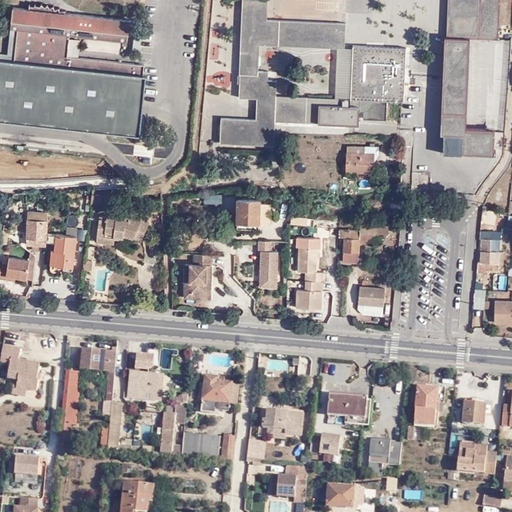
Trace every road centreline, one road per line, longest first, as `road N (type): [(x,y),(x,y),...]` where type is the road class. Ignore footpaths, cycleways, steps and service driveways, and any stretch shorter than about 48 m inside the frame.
road 1 (secondary): [(0,313),(511,358)]
road 2 (unknown): [(61,318),(45,499)]
